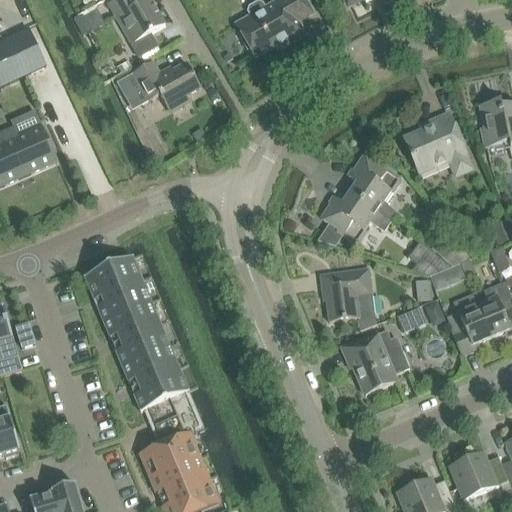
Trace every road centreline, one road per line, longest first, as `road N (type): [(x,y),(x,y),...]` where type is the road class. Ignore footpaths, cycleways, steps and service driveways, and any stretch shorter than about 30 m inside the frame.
road 1 (tertiary): [(243,195),(280,125),(349,80),(480,26)]
road 2 (tertiary): [(329,463),(246,264),(243,195)]
road 3 (unclassified): [(29,258),(176,189),(243,195)]
road 4 (residential): [(94,464),(29,258)]
road 5 (residential): [(329,463),(511,390)]
